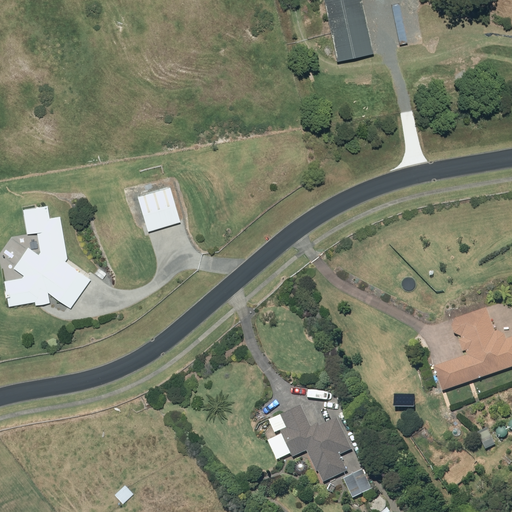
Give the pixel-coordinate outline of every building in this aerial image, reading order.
[(317,0),(331,62),(368,54),(355,0),(317,0)] [(160,167),(151,169),(153,175),(161,173),(160,167)] [(169,222),(162,203),(154,205),(161,224),(169,222)] [(51,218),(49,206),(24,210),(27,235),(38,233),(41,252),(39,255),(29,248),(14,268),(26,277),(5,281),(10,307),(36,302),(36,306),(51,303),(49,293),(61,302),(82,273),(66,261),(68,259),(62,217),(51,218)] [(497,331),(488,308),(457,318),(454,325),(456,333),(463,336),(464,338),(461,339),(465,351),(468,350),(469,354),(437,365),(445,390),(511,367),(511,337),(508,339),(506,334),(500,331),(497,331)] [(320,469),(326,481),(349,470),(342,454),(354,449),(337,418),(320,426),(319,423),(312,426),(302,405),(283,414),(288,428),(282,430),(295,456),(308,450),(318,470),(320,469)] [(480,439),(482,444),(494,439),(491,434),(480,439)] [(347,478),(356,498),(374,489),(365,469),(347,478)] [(126,484),(115,494),(123,503),(134,493),(126,484)]
